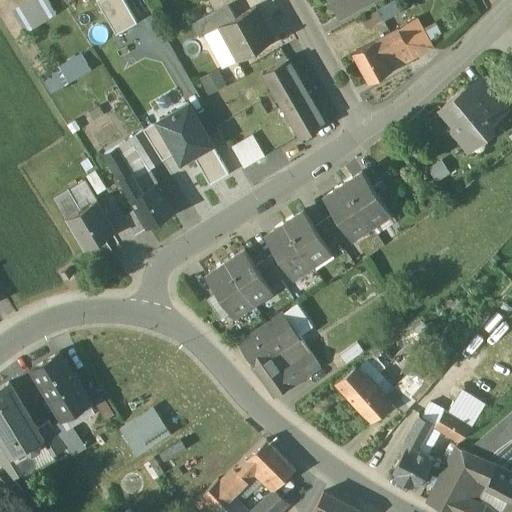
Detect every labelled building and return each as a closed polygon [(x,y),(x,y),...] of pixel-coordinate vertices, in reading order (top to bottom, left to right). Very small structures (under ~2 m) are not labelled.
[(23,36),(56,17),(46,0),(38,0),(11,16),(23,36)] [(121,0),(99,0),(97,2),(117,35),(136,24),(121,0)] [(206,0),(214,12),(229,4),(236,0),(206,0)] [(329,0),(340,19),(374,0),(329,0)] [(396,2),(377,12),(383,24),(399,15),(395,9),(399,7),(396,2)] [(214,12),(191,24),(200,40),(204,37),(220,27),(236,18),(229,4),(214,12)] [(236,18),(220,27),(238,59),(239,60),(257,50),(256,49),(272,40),(263,23),(262,24),(253,9),(236,18)] [(377,14),(361,22),(366,31),(382,23),(377,14)] [(415,21),(352,56),(368,85),(432,51),(429,45),(422,33),(415,21)] [(436,25),(422,33),(429,45),(443,37),(436,25)] [(238,59),(220,27),(204,37),(222,69),(238,59)] [(42,80),(51,96),(90,74),(81,58),(42,80)] [(323,127),(286,62),(262,76),(300,140),(323,127)] [(215,73),(200,80),(207,94),(221,87),(215,73)] [(482,103),(469,88),(440,112),(451,125),(451,134),(485,136),(486,122),(491,117),(492,116),(481,104),(482,103)] [(509,110),(494,93),(482,103),(481,104),(492,116),(491,117),(495,122),(509,110)] [(158,124),(176,155),(181,164),(192,157),(211,147),(188,107),(158,124)] [(143,133),(162,163),(176,155),(158,124),(143,133)] [(162,163),(143,133),(130,141),(148,171),(162,163)] [(253,135),(231,147),(243,169),(265,157),(253,135)] [(130,141),(104,156),(130,201),(156,186),(156,187),(157,187),(148,171),(130,141)] [(209,187),(228,176),(211,147),(192,157),(209,187)] [(106,191),(95,173),(86,179),(97,197),(106,191)] [(372,189),(361,173),(342,186),(369,226),(389,213),(387,211),(372,189)] [(397,204),(382,182),(372,189),(387,211),(397,204)] [(130,201),(136,212),(147,231),(173,215),(156,187),(156,186),(130,201)] [(369,226),(342,186),(322,199),(333,215),(347,236),(350,240),(369,226)] [(68,192),(54,201),(65,221),(80,212),(68,192)] [(65,221),(84,253),(101,242),(102,244),(112,238),(111,237),(114,235),(96,203),(80,212),(65,221)] [(136,212),(124,219),(135,237),(147,231),(136,212)] [(313,228),(303,213),(283,226),(310,265),(329,253),(327,249),(313,228)] [(347,236),(333,215),(323,221),(338,242),(347,236)] [(338,242),(323,221),(313,228),(327,249),(338,242)] [(310,265),(283,226),(275,232),(264,239),(275,255),(289,276),(290,279),(310,265)] [(255,268),(244,252),(225,265),(251,304),(270,291),(269,289),(255,268)] [(289,276),(275,255),(265,261),(279,282),(289,276)] [(279,282),(265,261),(255,268),(269,289),(279,282)] [(251,304),(225,265),(205,279),(216,296),(230,316),(232,319),(252,305),(251,304)] [(230,316),(216,296),(206,303),(219,323),(230,316)] [(312,332),(298,310),(282,318),(297,340),(312,332)] [(297,340),(282,318),(239,348),(254,370),(269,360),(297,340)] [(356,347),(338,359),(345,369),(363,356),(356,347)] [(77,386),(59,354),(29,372),(48,404),(49,403),(54,413),(83,396),(77,387),(77,386)] [(429,366),(405,394),(406,396),(417,405),(450,365),(440,357),(431,368),(429,366)] [(281,378),(290,391),(318,372),(310,359),(281,378)] [(269,360),(254,370),(262,383),(278,373),(269,360)] [(394,392),(365,361),(355,369),(364,378),(365,377),(385,399),(394,392)] [(385,399),(365,377),(364,378),(355,369),(335,387),(371,426),(392,406),(385,399)] [(278,373),(262,383),(274,401),(290,391),(281,378),(278,373)] [(35,433),(8,386),(0,390),(0,440),(6,450),(16,466),(45,448),(46,448),(35,433)] [(394,392),(385,399),(392,406),(399,399),(398,397),(394,392)] [(489,403),(473,394),(470,398),(461,393),(448,412),(474,428),(489,403)] [(434,404),(423,421),(460,443),(474,428),(434,404)] [(511,416),(467,455),(493,467),(496,464),(494,460),(511,444),(511,416)] [(157,419),(125,440),(136,458),(168,437),(157,419)] [(418,419),(401,450),(405,452),(417,453),(431,426),(418,419)] [(63,422),(51,429),(64,449),(75,443),(63,422)] [(51,429),(48,425),(35,433),(46,448),(45,448),(51,458),(64,450),(64,449),(51,429)] [(295,475),(266,444),(235,473),(246,484),(256,474),(275,495),(295,475)] [(6,450),(0,454),(0,468),(4,474),(11,482),(22,475),(16,466),(6,450)] [(467,455),(456,451),(427,507),(440,511),(474,511),(478,505),(488,486),(497,468),(493,467),(467,455)] [(434,463),(417,453),(405,452),(391,478),(417,493),(434,463)] [(511,474),(497,468),(488,486),(511,497),(507,506),(511,508),(511,474)] [(234,472),(220,487),(231,499),(246,484),(235,473),(234,472)] [(11,482),(4,474),(0,477),(0,490),(15,509),(26,500),(11,482)] [(217,484),(194,506),(199,511),(218,511),(233,500),(220,487),(217,484)] [(353,511),(323,496),(314,511),(353,511)] [(279,499),(266,510),(267,511),(282,511),(287,508),(279,499)] [(243,511),(233,500),(218,511),(243,511)]
